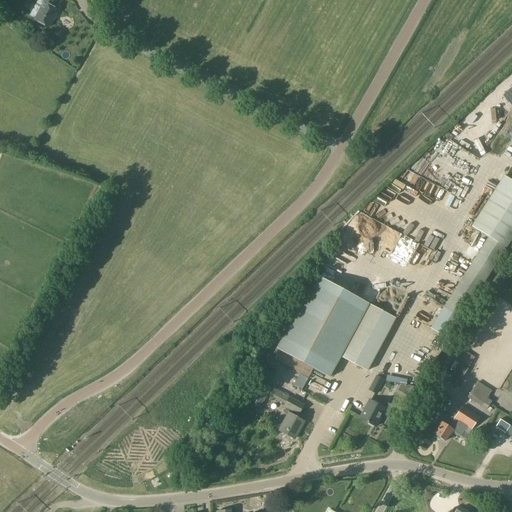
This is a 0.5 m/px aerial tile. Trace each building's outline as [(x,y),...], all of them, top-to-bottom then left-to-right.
[(48,28),(58,10),(52,7),(56,0),(43,0),(42,2),(43,3),(34,20),(48,28)] [(405,188),(411,186),(407,175),(402,177),(405,188)] [(488,237),(443,308),(461,319),(484,283),(511,238),(511,180),(504,176),(471,226),(488,237)] [(412,236),(417,229),(407,222),(402,230),(412,236)] [(330,380),(342,359),(352,364),(368,373),(384,344),(397,320),(318,277),(277,351),(330,380)] [(443,308),(430,328),(448,339),(461,319),(443,308)] [(460,380),(474,358),(465,352),(462,358),(463,358),(453,375),(460,380)] [(397,373),(400,366),(393,362),(390,369),(397,373)] [(449,374),(455,365),(450,362),(445,371),(449,374)] [(266,366),(264,371),(274,377),(277,372),(266,366)] [(375,394),(383,380),(376,376),(369,390),(375,394)] [(243,397),(252,401),(249,406),(256,410),(267,387),(251,380),(243,397)] [(486,409),(491,403),(485,399),(490,392),(477,384),(468,397),(486,409)] [(298,415),(303,405),(288,397),(283,407),(298,415)] [(387,416),(393,406),(382,400),(380,405),(369,400),(359,418),(375,426),(382,413),(387,416)] [(471,429),(479,417),(462,406),(449,427),(441,422),(434,434),(445,441),(449,434),(450,435),(453,431),(460,436),(464,430),(468,432),(471,429)] [(294,439),(304,422),(288,413),(279,431),(294,439)] [(511,427),(500,420),(495,427),(504,433),(505,432),(511,436),(511,427)] [(292,493),(285,505),(289,508),(296,496),(292,493)]
